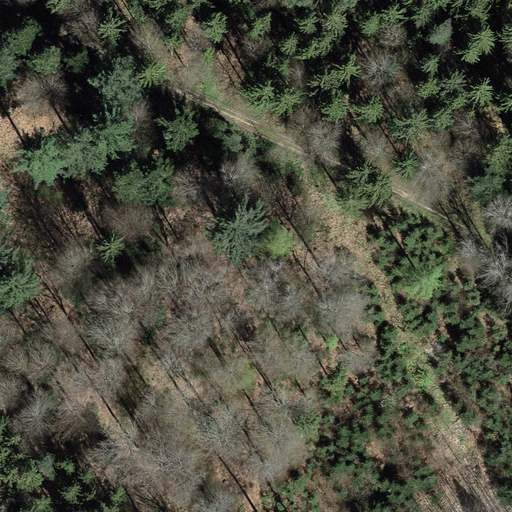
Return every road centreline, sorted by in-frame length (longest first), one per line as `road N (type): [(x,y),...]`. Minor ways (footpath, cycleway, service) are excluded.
road 1 (track): [(511,243),(0,0)]
road 2 (track): [(142,511),(0,435)]
